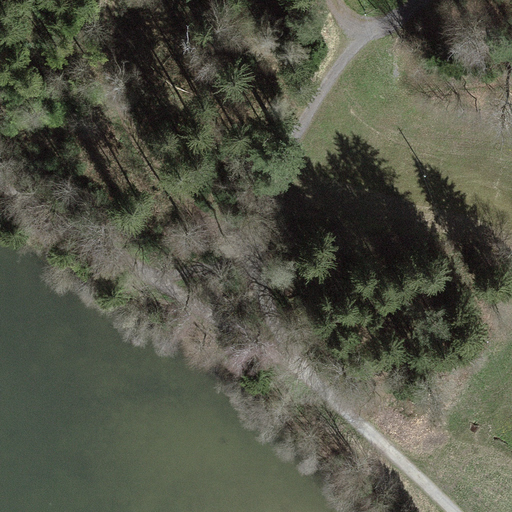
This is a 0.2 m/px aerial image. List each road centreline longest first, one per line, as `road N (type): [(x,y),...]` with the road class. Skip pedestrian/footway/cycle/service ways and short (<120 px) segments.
road 1 (track): [(288,363),(251,250),(327,84),(353,58)]
road 2 (track): [(0,187),(288,363)]
road 3 (track): [(288,363),(449,511)]
road 4 (track): [(353,58),(433,78),(511,77)]
